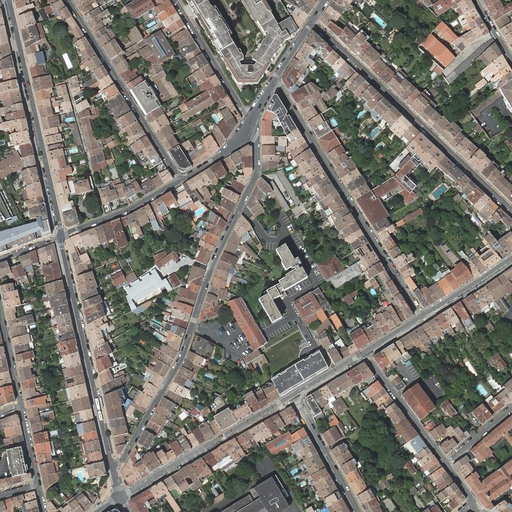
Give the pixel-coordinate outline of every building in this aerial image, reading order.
[(30,3),(28,0),(23,0),(15,3),(16,10),(27,7),(31,5),(30,3)] [(66,8),(61,0),(56,4),(53,5),(51,6),(44,8),(47,14),(52,11),(56,9),(58,13),(66,8)] [(88,0),(77,7),(80,12),(96,3),(97,2),(95,0),(88,0)] [(84,17),(98,9),(97,7),(98,6),(97,4),(98,3),(98,4),(102,1),(101,0),(100,0),(97,2),(96,3),(80,12),(84,17)] [(136,0),(134,1),(125,7),(125,8),(128,13),(131,18),(133,21),(151,10),(154,9),(156,7),(152,1),(153,0),(136,0)] [(173,6),(168,0),(159,5),(156,7),(154,9),(158,15),(173,6)] [(186,0),(189,4),(190,3),(191,5),(193,5),(194,5),(198,12),(197,15),(198,16),(197,17),(201,24),(202,23),(204,25),(203,28),(206,32),(209,33),(210,36),(209,36),(213,43),(214,42),(224,58),(223,59),(226,64),(227,64),(230,68),(229,69),(232,74),(233,74),(236,78),(235,78),(238,83),(242,84),(242,82),(254,83),(253,84),(258,84),(261,79),(260,78),(266,69),(267,70),(271,64),(270,63),(275,55),(276,56),(280,50),(279,49),(281,46),(282,46),(286,41),(290,38),(290,37),(293,35),(289,29),(295,25),(290,16),(288,14),(287,11),(280,15),(284,21),(279,24),(278,25),(270,12),(271,12),(265,2),(264,2),(262,0),(186,0)] [(284,0),(290,4),(308,15),(312,9),(298,0),(297,0),(295,4),(294,2),(291,0),(284,0)] [(312,0),(298,0),(312,9),(316,3),(312,0)] [(342,0),(333,0),(332,1),(344,10),(346,11),(349,13),(353,8),(351,6),(344,1),(342,0)] [(342,0),(344,1),(351,6),(353,8),(357,10),(359,7),(362,4),(362,3),(364,1),(363,0),(342,0)] [(432,5),(428,8),(437,17),(452,8),(464,0),(440,0),(439,1),(432,5)] [(469,0),(464,0),(452,8),(453,10),(455,9),(459,15),(460,15),(459,16),(460,18),(475,9),(469,0)] [(511,2),(504,7),(500,0),(499,1),(498,0),(481,0),(486,8),(494,21),(506,14),(510,12),(511,11),(511,2)] [(42,9),(38,1),(33,4),(35,8),(37,11),(38,11),(42,9)] [(332,1),(329,7),(341,15),(344,10),(332,1)] [(35,8),(33,4),(31,6),(31,5),(27,7),(16,10),(18,18),(30,14),(29,10),(35,8)] [(287,9),(286,10),(287,11),(288,14),(289,12),(291,13),(304,22),(308,15),(290,4),(290,5),(292,6),(288,11),(287,9)] [(173,6),(158,15),(157,16),(161,22),(163,21),(177,13),(173,6)] [(329,7),(325,13),(333,18),(337,21),(338,21),(340,23),(342,22),(342,21),(338,19),(340,16),(341,15),(329,7)] [(44,8),(42,9),(38,11),(44,22),(50,20),(47,14),(44,8)] [(72,17),(66,8),(58,13),(60,16),(61,19),(61,20),(65,18),(67,21),(72,17)] [(101,14),(98,9),(84,17),(87,23),(101,14)] [(480,17),(475,9),(460,18),(459,18),(464,26),(465,26),(480,17)] [(87,23),(91,29),(100,23),(102,22),(101,19),(110,14),(107,10),(101,14),(87,23)] [(494,21),(500,30),(511,23),(511,22),(511,20),(510,21),(507,16),(511,14),(510,12),(506,14),(494,21)] [(35,25),(31,13),(30,14),(18,18),(21,30),(35,25)] [(125,23),(131,18),(128,13),(124,16),(121,17),(125,23)] [(181,19),(177,13),(163,21),(165,24),(158,29),(160,32),(161,31),(165,29),(168,27),(181,19)] [(291,13),(290,16),(295,25),(296,26),(297,27),(299,30),(304,22),(291,13)] [(320,21),(326,28),(330,23),(334,25),(337,21),(333,18),(325,13),(320,21)] [(78,27),(72,17),(67,21),(63,23),(64,26),(68,24),(70,27),(66,29),(68,33),(72,31),(78,27)] [(484,24),(480,17),(465,26),(466,28),(469,26),(472,31),(484,24)] [(91,29),(94,34),(104,28),(106,27),(108,26),(106,23),(111,20),(109,18),(102,22),(100,23),(91,29)] [(185,26),(181,19),(168,27),(172,33),(185,26)] [(343,30),(338,38),(347,47),(356,37),(349,29),(353,25),(350,22),(348,25),(346,27),(343,30)] [(504,37),(511,32),(511,22),(511,23),(500,30),(504,37)] [(24,43),(25,49),(37,42),(40,41),(43,39),(45,38),(44,36),(40,23),(35,25),(21,30),(24,43)] [(330,23),(326,28),(338,38),(343,30),(342,29),(341,31),(334,25),(330,23)] [(141,25),(137,28),(136,28),(140,34),(144,32),(145,32),(141,25)] [(293,36),(294,37),(299,30),(297,27),(296,26),(295,25),(289,29),(293,35),(293,36)] [(0,46),(8,42),(7,34),(5,26),(0,28),(0,46)] [(72,31),(68,33),(69,35),(73,33),(76,38),(71,41),(73,45),(76,43),(85,38),(78,27),(72,31)] [(104,28),(94,34),(98,40),(112,31),(110,29),(108,31),(106,27),(104,28)] [(137,28),(136,27),(130,31),(138,43),(144,40),(140,34),(136,28),(137,28)] [(191,36),(187,29),(173,37),(167,41),(168,43),(174,40),(177,44),(191,36)] [(389,40),(391,42),(397,35),(400,32),(397,30),(395,33),(389,40)] [(98,40),(103,47),(114,40),(116,39),(117,39),(112,31),(111,31),(98,40)] [(161,31),(160,32),(148,38),(145,40),(148,46),(153,54),(158,62),(159,64),(160,64),(175,54),(171,48),(167,41),(165,38),(166,37),(165,35),(163,35),(161,31)] [(362,31),(356,37),(347,47),(354,54),(366,41),(369,38),(362,31)] [(312,32),(305,44),(317,53),(319,54),(321,52),(327,45),(313,32),(312,32)] [(130,43),(125,34),(118,38),(117,39),(120,45),(123,43),(125,46),(130,43)] [(195,42),(191,36),(177,44),(181,51),(195,42)] [(25,49),(27,56),(40,53),(38,45),(45,44),(49,51),(52,50),(45,38),(43,39),(40,41),(37,42),(25,49)] [(76,43),(73,45),(74,48),(76,46),(76,45),(77,45),(81,51),(80,52),(79,51),(77,52),(79,55),(81,53),(82,53),(91,47),(85,38),(76,43)] [(144,39),(144,40),(138,43),(134,45),(125,51),(125,52),(127,54),(127,56),(145,45),(147,47),(148,46),(145,40),(144,39)] [(495,43),(492,39),(489,41),(487,43),(484,45),(484,44),(445,79),(448,83),(449,84),(478,58),(480,56),(482,55),(495,43)] [(109,57),(111,60),(122,53),(120,50),(114,40),(103,47),(107,54),(109,57)] [(360,59),(371,47),(366,41),(354,54),(360,59)] [(0,46),(0,62),(12,57),(8,42),(0,46)] [(181,51),(177,53),(179,56),(182,54),(184,53),(186,55),(184,56),(184,58),(199,49),(195,42),(181,51)] [(480,56),(478,58),(480,60),(484,57),(489,62),(485,66),(487,68),(491,64),(502,55),(495,43),(482,55),(480,56)] [(305,44),(299,52),(311,60),(317,53),(305,44)] [(322,57),(325,59),(333,51),(327,45),(321,52),(324,55),(322,57)] [(376,52),(380,48),(377,45),(373,49),(371,47),(360,59),(365,64),(376,52)] [(153,54),(148,46),(147,47),(140,51),(144,57),(145,59),(147,58),(153,54)] [(81,53),(79,55),(78,55),(79,57),(82,55),(85,60),(82,62),(84,64),(86,63),(87,62),(96,56),(91,47),(82,53),(81,53)] [(184,58),(194,74),(197,72),(200,70),(209,65),(202,54),(199,49),(184,58)] [(333,51),(325,59),(332,66),(340,58),(333,51)] [(45,64),(42,52),(40,53),(27,56),(30,68),(42,65),(44,64),(45,64)] [(111,60),(114,66),(124,61),(122,57),(127,54),(125,52),(124,52),(122,53),(111,60)] [(299,52),(294,59),(306,68),(309,64),(311,60),(299,52)] [(383,54),(382,53),(380,55),(376,52),(365,64),(370,68),(383,54)] [(137,53),(129,58),(132,62),(140,57),(137,53)] [(151,66),(158,62),(153,54),(147,58),(151,66)] [(370,68),(378,76),(390,64),(391,63),(388,61),(387,63),(385,65),(381,61),(383,59),(385,58),(385,57),(383,54),(370,68)] [(509,66),(502,55),(491,64),(487,68),(480,73),(484,78),(495,68),(497,72),(493,75),(495,77),(509,66)] [(84,64),(80,67),(82,73),(84,78),(86,76),(83,68),(87,66),(92,72),(93,72),(102,66),(96,56),(87,62),(86,63),(84,64)] [(14,68),(12,57),(0,62),(0,71),(1,71),(14,68)] [(484,57),(480,60),(485,66),(489,62),(484,57)] [(345,62),(340,58),(332,66),(331,67),(333,68),(336,72),(337,72),(345,62)] [(294,59),(289,67),(301,76),(303,77),(304,76),(302,74),(305,70),(307,72),(308,70),(306,68),(294,59)] [(119,73),(120,75),(130,69),(128,67),(128,66),(124,61),(114,66),(119,73)] [(164,70),(160,64),(159,64),(158,62),(151,66),(154,70),(157,74),(160,72),(163,70),(164,70)] [(337,79),(339,80),(340,79),(342,77),(345,73),(350,67),(345,62),(337,72),(340,75),(338,77),(338,78),(337,79)] [(378,76),(387,85),(398,73),(400,71),(401,70),(399,68),(394,73),(389,68),(391,66),(390,64),(378,76)] [(30,68),(32,80),(47,76),(47,73),(44,73),(42,65),(30,68)] [(200,70),(197,72),(194,74),(193,75),(197,81),(196,82),(198,86),(199,85),(202,83),(215,75),(209,65),(200,70)] [(108,75),(102,66),(93,72),(94,74),(92,75),(94,78),(86,83),(83,84),(83,85),(84,88),(85,89),(87,88),(88,88),(95,84),(99,81),(108,75)] [(511,72),(509,66),(495,77),(490,81),(491,82),(494,86),(500,80),(511,72)] [(281,80),(288,90),(295,86),(300,78),(302,79),(303,77),(301,76),(289,67),(281,79),(281,80)] [(339,80),(332,87),(331,88),(333,89),(344,77),(346,75),(351,79),(357,73),(350,67),(345,73),(342,77),(340,79),(339,80)] [(17,81),(14,68),(1,71),(0,71),(0,74),(2,75),(3,80),(0,81),(0,84),(4,84),(17,81)] [(120,75),(127,85),(137,79),(139,78),(135,73),(138,71),(136,68),(131,71),(130,69),(120,75)] [(179,96),(173,86),(163,70),(160,72),(157,74),(160,78),(173,100),(179,96)] [(405,80),(407,78),(400,71),(398,73),(405,80)] [(511,79),(511,71),(511,72),(500,80),(502,82),(498,86),(499,87),(496,89),(498,91),(499,89),(511,79)] [(360,76),(357,73),(351,79),(348,82),(346,84),(340,91),(341,92),(342,91),(343,91),(347,87),(348,89),(349,88),(360,76)] [(387,85),(394,92),(405,80),(398,73),(387,85)] [(114,85),(108,75),(99,81),(95,84),(96,85),(96,86),(97,86),(100,91),(101,93),(102,92),(114,85)] [(221,85),(215,75),(202,83),(199,85),(205,93),(202,94),(203,96),(208,93),(221,85)] [(32,80),(35,92),(52,88),(53,88),(50,76),(47,76),(32,80)] [(77,76),(68,80),(70,85),(78,81),(77,76)] [(365,81),(360,76),(349,88),(354,93),(365,81)] [(127,85),(130,91),(139,85),(141,84),(137,79),(127,85)] [(474,87),(477,91),(487,83),(486,82),(484,79),(474,87)] [(511,79),(499,89),(502,95),(504,98),(506,101),(511,111),(511,79)] [(394,92),(400,97),(411,85),(413,83),(411,81),(409,83),(405,80),(394,92)] [(0,93),(19,89),(17,81),(4,84),(0,84),(0,93)] [(78,81),(70,85),(71,91),(80,87),(78,81)] [(130,91),(146,116),(160,108),(161,107),(157,100),(159,99),(158,98),(151,87),(149,88),(145,81),(143,83),(141,84),(139,85),(130,91)] [(370,86),(365,81),(354,93),(359,99),(370,86)] [(300,89),(290,94),(296,104),(317,92),(321,90),(311,83),(308,85),(306,86),(310,93),(308,94),(304,87),(300,89)] [(64,96),(68,95),(66,85),(57,87),(56,87),(59,97),(64,96)] [(120,93),(114,85),(102,92),(101,93),(99,94),(94,97),(93,97),(91,99),(92,100),(92,102),(101,97),(104,95),(105,96),(108,94),(109,97),(106,98),(108,100),(120,93)] [(202,94),(188,103),(185,105),(189,111),(211,98),(214,102),(215,104),(222,99),(222,100),(228,97),(221,85),(208,93),(203,96),(202,94)] [(400,97),(405,102),(417,89),(418,87),(417,86),(415,89),(411,85),(400,97)] [(295,86),(288,90),(290,94),(300,89),(295,86)] [(378,93),(370,86),(359,99),(361,100),(363,98),(367,102),(365,104),(366,105),(378,93)] [(80,87),(71,91),(73,97),(74,97),(81,92),(84,90),(85,90),(85,89),(84,88),(80,89),(80,87)] [(35,92),(37,102),(50,99),(49,93),(53,92),(52,88),(35,92)] [(76,106),(76,107),(85,101),(83,94),(85,94),(89,93),(88,91),(87,88),(85,89),(85,90),(84,90),(81,92),(74,97),(76,106)] [(329,91),(326,94),(322,99),(321,99),(323,102),(329,97),(331,100),(334,97),(337,93),(333,89),(331,88),(329,91)] [(21,97),(19,89),(0,93),(0,95),(1,101),(3,101),(21,97)] [(405,102),(410,106),(421,95),(418,91),(418,90),(417,89),(405,102)] [(341,92),(340,91),(337,93),(334,97),(336,99),(341,95),(340,94),(342,93),(341,92)] [(125,102),(120,93),(108,100),(112,107),(111,108),(112,110),(125,102)] [(383,98),(378,93),(366,105),(364,108),(365,110),(367,108),(368,107),(371,111),(383,98)] [(421,95),(410,106),(419,115),(431,102),(422,93),(421,95)] [(273,96),(267,111),(276,115),(278,120),(279,122),(287,136),(297,130),(277,96),(273,96)] [(22,104),(21,97),(3,101),(4,106),(2,106),(2,107),(0,107),(0,108),(0,109),(4,108),(11,106),(22,104)] [(236,110),(228,97),(222,100),(226,106),(227,108),(230,113),(236,110)] [(37,102),(39,108),(52,106),(56,105),(54,98),(50,99),(37,102)] [(189,111),(181,116),(182,118),(183,120),(192,115),(214,102),(211,98),(189,111)] [(392,107),(383,98),(371,111),(369,113),(371,114),(373,112),(375,114),(378,112),(381,115),(379,118),(380,119),(392,107)] [(226,106),(222,100),(222,99),(215,104),(218,108),(219,110),(226,106)] [(323,102),(321,99),(316,102),(323,113),(328,110),(326,106),(323,102)] [(85,101),(76,107),(78,113),(88,107),(86,103),(88,102),(87,100),(85,101)] [(52,106),(39,108),(41,118),(54,115),(52,107),(58,106),(62,105),(64,111),(60,112),(60,114),(66,113),(73,111),(70,101),(65,102),(58,104),(56,105),(52,106)] [(131,112),(125,102),(112,110),(108,112),(109,114),(113,112),(116,116),(112,119),(114,122),(115,121),(117,120),(131,112)] [(437,113),(438,111),(437,109),(435,111),(433,110),(435,108),(436,106),(431,102),(419,115),(427,122),(437,113)] [(301,112),(308,122),(318,116),(313,107),(316,104),(315,103),(301,112)] [(23,108),(22,104),(11,106),(4,108),(0,109),(0,124),(4,124),(0,117),(7,115),(12,114),(16,113),(24,111),(23,108)] [(185,105),(184,104),(167,114),(164,115),(163,116),(150,123),(156,133),(169,125),(164,118),(177,110),(179,115),(180,116),(181,116),(189,111),(185,105)] [(88,107),(78,113),(80,119),(91,116),(89,110),(92,109),(94,115),(97,114),(95,108),(93,105),(88,107)] [(164,115),(167,114),(162,106),(161,107),(160,108),(146,116),(150,123),(163,116),(164,115)] [(402,116),(392,107),(380,119),(382,121),(384,118),(388,122),(386,125),(390,129),(402,116)] [(476,107),(469,112),(472,116),(474,118),(479,115),(479,112),(476,107)] [(237,124),(230,113),(227,108),(220,113),(224,119),(232,132),(237,124)] [(241,118),(236,110),(230,113),(237,124),(241,118)] [(26,119),(24,111),(16,113),(12,114),(7,115),(8,123),(26,119)] [(276,115),(267,111),(262,121),(272,122),(273,120),(276,121),(278,120),(276,115)] [(137,122),(131,112),(117,120),(115,121),(116,123),(118,122),(120,126),(119,127),(121,131),(123,130),(137,122)] [(427,122),(432,128),(444,116),(443,115),(441,117),(437,113),(427,122)] [(91,116),(80,119),(82,127),(90,124),(89,120),(98,118),(98,117),(97,114),(94,115),(91,116)] [(60,127),(60,124),(57,115),(54,115),(41,118),(44,131),(57,127),(60,127)] [(318,116),(308,122),(313,130),(318,127),(325,122),(321,115),(318,116)] [(402,116),(390,129),(392,130),(394,128),(400,134),(398,136),(400,138),(412,125),(402,116)] [(445,117),(444,116),(432,128),(440,135),(451,124),(449,123),(448,125),(443,120),(444,118),(445,117)] [(4,124),(0,124),(0,130),(16,127),(17,133),(29,131),(26,119),(8,123),(4,124)] [(200,119),(191,124),(194,128),(203,122),(200,119)] [(226,141),(232,132),(224,119),(217,126),(219,129),(222,133),(226,141)] [(457,121),(456,119),(451,124),(440,135),(449,144),(459,133),(461,131),(458,128),(458,127),(454,123),(457,121)] [(262,137),(272,137),(272,122),(262,121),(261,123),(262,137)] [(143,131),(137,122),(123,130),(121,131),(118,132),(121,137),(124,136),(122,133),(127,131),(129,135),(126,137),(128,140),(143,131)] [(318,139),(331,131),(325,122),(322,125),(323,128),(320,130),(318,127),(313,130),(318,139)] [(174,134),(179,131),(178,130),(177,131),(176,129),(172,131),(171,128),(174,126),(173,124),(172,123),(169,125),(156,133),(162,142),(174,134)] [(90,124),(82,127),(84,134),(92,132),(90,124)] [(219,148),(226,141),(222,133),(219,129),(217,126),(216,126),(215,124),(212,125),(215,129),(215,130),(211,133),(211,131),(209,132),(211,135),(219,148)] [(480,134),(483,130),(478,124),(474,128),(480,134)] [(420,133),(412,125),(400,138),(402,139),(404,137),(409,142),(407,144),(408,146),(420,133)] [(57,127),(44,131),(45,138),(61,134),(63,134),(61,126),(60,127),(57,127)] [(394,128),(392,130),(398,136),(400,134),(394,128)] [(289,145),(302,137),(297,130),(287,136),(287,137),(287,138),(288,137),(291,141),(288,143),(289,145)] [(29,131),(17,133),(12,134),(15,147),(20,146),(31,143),(29,131)] [(92,132),(84,134),(87,143),(97,140),(94,131),(92,132)] [(146,136),(143,131),(128,140),(131,145),(132,145),(146,136)] [(331,131),(318,139),(328,154),(341,146),(339,144),(331,131)] [(408,146),(414,151),(416,153),(428,141),(420,133),(408,146)] [(449,144),(455,149),(465,138),(466,137),(465,136),(464,137),(459,133),(449,144)] [(45,138),(47,144),(62,141),(62,139),(61,134),(45,138)] [(179,146),(181,145),(180,143),(177,145),(172,138),(175,136),(174,134),(162,142),(168,152),(179,146)] [(114,138),(113,135),(109,138),(106,140),(107,144),(113,142),(112,139),(114,138)] [(212,156),(219,148),(211,135),(203,141),(212,156)] [(152,145),(146,136),(132,145),(131,145),(128,147),(129,149),(133,147),(137,153),(140,152),(152,145)] [(287,146),(287,138),(287,137),(274,137),(272,137),(262,137),(262,146),(275,146),(275,145),(273,145),(273,141),(274,141),(279,141),(279,146),(285,146),(287,146)] [(306,143),(302,137),(289,145),(292,149),(290,150),(291,152),(306,143)] [(97,140),(87,143),(89,150),(98,148),(101,147),(100,142),(106,140),(105,138),(102,139),(99,140),(97,140)] [(455,149),(460,154),(471,143),(465,138),(455,149)] [(181,145),(179,146),(182,151),(190,146),(193,151),(185,156),(192,167),(202,161),(195,150),(193,147),(192,145),(189,140),(181,145)] [(62,141),(47,144),(49,152),(62,149),(64,149),(62,141)] [(202,161),(212,156),(203,141),(193,147),(195,150),(202,161)] [(399,172),(396,175),(412,191),(416,186),(405,176),(415,166),(420,170),(423,166),(429,173),(432,170),(434,167),(436,166),(445,157),(428,141),(416,153),(401,170),(399,172)] [(34,156),(31,143),(20,146),(21,149),(17,151),(21,158),(23,158),(34,156)] [(310,149),(306,143),(291,152),(290,153),(293,158),(292,158),(293,159),(294,159),(310,149)] [(460,154),(468,162),(479,151),(477,150),(475,152),(470,147),(472,145),(471,143),(460,154)] [(157,153),(152,145),(140,152),(144,158),(142,159),(143,162),(145,160),(152,157),(153,156),(157,153)] [(184,172),(192,167),(186,158),(185,156),(182,151),(179,146),(168,152),(176,164),(180,171),(184,172)] [(249,146),(238,152),(240,156),(239,156),(240,157),(240,158),(240,159),(240,161),(239,162),(240,164),(241,164),(242,163),(242,157),(252,156),(252,147),(249,146)] [(262,146),(262,156),(275,155),(275,146),(262,146)] [(328,154),(332,162),(347,152),(346,151),(344,152),(341,146),(328,154)] [(485,157),(486,156),(482,152),(485,149),(483,146),(480,150),(479,151),(468,162),(475,168),(485,157)] [(91,157),(91,160),(92,166),(98,164),(104,161),(102,154),(101,150),(102,150),(101,147),(98,148),(89,150),(91,157)] [(62,149),(49,152),(51,161),(64,158),(64,156),(63,151),(62,149)] [(315,158),(310,149),(294,159),(298,165),(304,161),(315,158)] [(12,153),(14,156),(20,169),(25,166),(21,158),(17,151),(12,153)] [(332,162),(336,168),(351,159),(352,159),(351,157),(348,158),(346,155),(349,154),(350,153),(349,151),(348,152),(347,152),(332,162)] [(416,153),(414,151),(398,168),(401,170),(416,153)] [(238,152),(230,156),(236,166),(240,164),(239,162),(240,161),(240,159),(240,158),(240,157),(239,156),(240,156),(238,152)] [(145,160),(143,162),(140,163),(143,168),(148,164),(151,168),(154,167),(162,162),(159,157),(157,153),(153,156),(152,157),(145,160)] [(14,156),(0,162),(0,174),(2,178),(20,169),(14,156)] [(37,168),(34,156),(23,158),(21,158),(25,166),(27,170),(28,169),(28,170),(37,168)] [(230,156),(220,162),(228,174),(230,177),(232,179),(234,177),(232,175),(230,173),(237,168),(236,166),(230,156)] [(252,168),(252,156),(242,157),(242,163),(242,168),(244,168),(252,168)] [(450,162),(445,157),(436,166),(442,171),(450,162)] [(475,168),(481,174),(491,163),(485,157),(475,168)] [(64,158),(51,161),(53,172),(64,169),(71,168),(76,167),(75,164),(70,165),(66,166),(64,158)] [(320,166),(315,158),(304,161),(298,165),(300,167),(299,168),(303,176),(305,175),(320,166)] [(336,168),(342,178),(357,169),(354,165),(351,159),(336,168)] [(220,162),(210,168),(217,180),(228,174),(220,162)] [(279,165),(279,162),(262,162),(262,172),(284,166),(284,163),(279,165)] [(465,176),(450,162),(442,171),(447,176),(448,176),(449,177),(455,183),(452,186),(453,187),(454,188),(455,187),(456,185),(465,176)] [(494,163),(493,162),(491,163),(481,174),(487,179),(497,169),(492,165),(494,163)] [(98,164),(92,166),(94,173),(101,171),(100,169),(99,166),(98,164)] [(167,170),(165,165),(163,166),(166,171),(160,174),(159,171),(157,172),(159,175),(164,184),(173,179),(167,170)] [(324,172),(320,166),(305,175),(307,178),(306,179),(307,181),(306,182),(306,183),(324,172)] [(40,183),(37,168),(28,170),(28,169),(27,170),(21,173),(22,174),(21,175),(22,178),(24,178),(25,181),(24,182),(27,188),(28,187),(30,186),(40,183)] [(64,169),(53,172),(56,184),(67,182),(67,181),(66,177),(73,176),(71,168),(64,169)] [(210,168),(204,172),(212,183),(213,186),(215,189),(216,191),(217,190),(216,189),(214,186),(217,184),(218,185),(220,185),(217,180),(210,168)] [(342,178),(347,185),(361,176),(357,169),(342,178)] [(396,175),(389,169),(387,171),(392,178),(396,175)] [(502,175),(505,172),(503,171),(501,173),(497,169),(487,179),(493,185),(501,176),(502,175)] [(510,184),(511,181),(511,176),(507,181),(503,177),(509,171),(508,169),(505,172),(502,175),(501,176),(493,185),(501,193),(510,184)] [(290,184),(285,176),(283,171),(283,170),(275,172),(296,205),(301,202),(298,196),(294,190),(290,184)] [(204,172),(199,175),(204,183),(206,187),(207,186),(212,183),(204,172)] [(328,178),(324,172),(306,183),(305,184),(309,189),(310,188),(328,178)] [(156,189),(164,184),(159,175),(151,180),(156,189)] [(199,175),(187,182),(194,193),(199,200),(202,205),(203,205),(204,204),(202,201),(203,200),(196,190),(195,190),(194,189),(199,186),(204,183),(199,175)] [(407,205),(419,198),(418,197),(416,194),(412,191),(396,175),(392,178),(370,191),(356,200),(373,226),(386,218),(387,217),(380,205),(378,203),(398,191),(400,193),(407,205)] [(246,185),(250,176),(244,176),(239,176),(237,181),(246,185)] [(347,185),(351,192),(366,184),(361,176),(347,185)] [(470,181),(465,176),(456,185),(460,189),(459,190),(460,192),(461,190),(462,190),(470,181)] [(274,193),(271,188),(270,187),(267,184),(261,177),(257,185),(264,194),(266,195),(267,197),(274,193)] [(151,180),(149,178),(138,184),(142,190),(145,195),(156,189),(151,180)] [(331,183),(328,178),(310,188),(311,190),(312,189),(315,195),(331,183)] [(126,197),(123,189),(122,184),(120,179),(112,181),(119,199),(126,197)] [(70,194),(71,196),(76,195),(73,185),(72,180),(67,181),(67,182),(70,194)] [(91,191),(91,190),(88,180),(78,182),(78,183),(73,185),(76,195),(91,191)] [(222,185),(221,187),(225,189),(227,190),(240,196),(246,185),(237,181),(235,180),(234,182),(236,183),(232,189),(230,188),(227,186),(226,188),(222,185)] [(105,188),(109,203),(119,199),(112,181),(109,182),(109,183),(104,185),(105,188)] [(142,190),(138,184),(137,181),(133,183),(131,184),(131,185),(137,194),(142,190)] [(274,193),(283,208),(285,212),(290,209),(273,181),(267,184),(270,187),(271,188),(274,193)] [(476,187),(470,181),(462,190),(461,190),(468,196),(476,187)] [(67,194),(70,194),(67,182),(56,184),(59,196),(67,194)] [(187,182),(183,184),(186,190),(190,196),(194,193),(187,182)] [(22,190),(25,202),(29,200),(35,198),(36,199),(44,198),(40,183),(30,186),(28,187),(27,188),(24,189),(22,190)] [(335,190),(331,183),(315,195),(319,202),(335,190)] [(11,184),(6,186),(10,194),(14,193),(16,192),(11,184)] [(100,185),(97,186),(103,205),(109,203),(105,188),(104,185),(104,184),(100,185)] [(366,184),(351,192),(356,200),(370,191),(366,184)] [(511,185),(510,184),(501,193),(507,199),(511,193),(511,185)] [(127,199),(137,194),(131,185),(123,189),(126,197),(127,199)] [(257,185),(253,194),(262,207),(263,209),(266,207),(264,205),(263,203),(267,197),(266,195),(264,194),(257,185)] [(207,198),(208,200),(209,199),(212,196),(210,193),(207,188),(206,187),(202,189),(206,196),(207,198)] [(485,194),(476,187),(468,196),(466,198),(474,206),(485,194)] [(225,189),(222,196),(224,197),(226,198),(237,203),(240,196),(227,190),(225,189)] [(174,197),(179,206),(182,211),(189,223),(191,222),(193,221),(189,213),(185,207),(189,204),(193,211),(197,208),(194,203),(190,196),(186,190),(174,197)] [(340,197),(335,190),(319,202),(323,208),(340,197)] [(378,203),(380,205),(400,193),(398,191),(378,203)] [(171,192),(160,198),(169,213),(171,212),(170,210),(178,206),(178,207),(179,206),(174,197),(171,192)] [(459,193),(452,199),(455,202),(461,197),(459,193)] [(59,196),(61,206),(66,205),(69,204),(67,194),(59,196)] [(253,194),(247,205),(257,219),(258,218),(257,216),(265,211),(263,209),(262,207),(253,194)] [(490,200),(485,194),(474,206),(479,211),(490,200)] [(0,195),(0,222),(11,218),(0,195)] [(346,207),(340,197),(323,208),(322,209),(327,218),(330,216),(346,207)] [(46,207),(44,198),(36,199),(35,198),(29,200),(25,202),(24,202),(23,203),(24,204),(26,203),(27,205),(28,205),(29,210),(46,207)] [(160,198),(154,202),(160,211),(162,215),(166,212),(172,222),(174,221),(169,213),(160,198)] [(232,213),(237,203),(226,198),(221,207),(232,213)] [(207,202),(219,209),(220,206),(209,199),(208,200),(207,202)] [(194,203),(197,208),(202,205),(199,200),(194,203)] [(500,209),(490,200),(479,211),(478,212),(488,221),(490,219),(491,218),(500,209)] [(160,229),(162,231),(165,229),(160,219),(159,217),(162,215),(160,211),(154,202),(149,205),(160,229)] [(69,228),(80,223),(73,203),(69,204),(66,205),(61,206),(63,214),(65,226),(69,228)] [(149,205),(143,208),(150,221),(152,226),(155,231),(160,229),(149,205)] [(221,207),(220,206),(219,209),(216,215),(227,223),(232,213),(221,207)] [(48,215),(46,207),(29,210),(31,219),(48,215)] [(350,214),(346,207),(330,216),(334,224),(350,214)] [(143,208),(133,214),(139,227),(150,221),(143,208)] [(411,219),(423,211),(421,208),(409,215),(411,219)] [(503,212),(500,209),(491,218),(496,224),(501,220),(499,216),(503,212)] [(216,215),(212,212),(210,215),(211,215),(207,223),(209,224),(223,231),(227,223),(216,215)] [(511,224),(511,220),(503,212),(499,216),(501,220),(507,227),(508,226),(509,226),(509,227),(511,224)] [(133,214),(125,217),(128,224),(131,234),(137,231),(138,233),(140,238),(144,236),(139,227),(133,214)] [(355,222),(350,214),(334,224),(339,232),(343,230),(355,222)] [(247,232),(252,228),(250,224),(242,215),(239,222),(245,229),(246,230),(247,232)] [(112,222),(119,247),(121,247),(122,248),(125,247),(126,245),(127,245),(122,226),(128,224),(125,217),(112,222)] [(37,223),(0,233),(0,249),(41,232),(42,238),(52,234),(49,221),(42,223),(41,218),(36,220),(37,223)] [(377,234),(391,226),(386,218),(373,226),(377,234)] [(404,222),(402,219),(393,225),(395,227),(396,228),(404,222)] [(102,226),(107,240),(114,238),(114,239),(113,240),(114,242),(115,243),(116,245),(116,246),(116,247),(116,248),(117,248),(118,248),(119,248),(119,247),(112,222),(102,226)] [(245,229),(239,222),(234,231),(242,240),(244,239),(241,236),(246,230),(245,229)] [(342,237),(344,239),(347,237),(360,230),(355,222),(343,230),(345,235),(342,237)] [(219,238),(223,231),(209,224),(208,227),(211,229),(209,233),(219,238)] [(395,227),(393,225),(391,226),(377,234),(383,243),(391,238),(388,233),(394,230),(393,228),(395,227)] [(100,244),(107,241),(107,240),(102,226),(95,228),(100,244)] [(95,246),(100,244),(95,228),(88,231),(93,244),(93,246),(95,249),(96,249),(96,248),(96,247),(95,246)] [(364,236),(360,230),(347,237),(351,244),(364,236)] [(88,231),(80,234),(85,250),(88,249),(87,246),(93,244),(88,231)] [(255,258),(257,257),(257,256),(247,245),(246,246),(243,245),(241,247),(239,245),(241,240),(243,242),(244,241),(242,240),(234,231),(229,242),(224,252),(239,259),(242,252),(236,249),(237,248),(240,250),(243,251),(243,250),(247,253),(251,256),(255,258)] [(206,232),(202,241),(215,247),(219,238),(209,233),(206,232)] [(496,241),(489,232),(488,233),(489,235),(484,238),(484,239),(501,260),(508,255),(496,241)] [(80,234),(71,238),(76,250),(79,257),(80,256),(80,255),(78,249),(77,249),(76,247),(81,245),(83,251),(85,250),(80,234)] [(351,244),(351,245),(355,251),(368,243),(364,236),(351,244)] [(81,263),(80,260),(79,257),(76,250),(71,238),(68,239),(73,258),(76,257),(77,261),(74,262),(75,266),(79,265),(82,264),(81,263)] [(388,252),(397,246),(391,238),(383,243),(388,252)] [(508,255),(511,252),(511,248),(504,238),(499,242),(497,240),(496,241),(508,255)] [(471,249),(473,252),(475,255),(487,270),(501,260),(484,239),(483,241),(490,250),(480,257),(473,248),(471,249)] [(200,248),(212,254),(215,247),(202,241),(200,245),(202,246),(200,248)] [(361,260),(374,252),(368,243),(355,251),(361,260)] [(52,258),(53,264),(58,262),(54,244),(45,247),(48,260),(52,258)] [(296,267),(301,264),(298,258),(295,260),(286,245),(276,250),(283,262),(282,263),(286,270),(291,268),(292,269),(294,268),(296,270),(286,276),(287,277),(279,282),(280,284),(267,291),(268,294),(259,300),(272,323),(282,318),(272,301),(280,296),(282,299),(284,298),(281,293),(284,291),(308,278),(302,268),(298,270),(296,267)] [(394,260),(403,255),(397,246),(388,252),(394,260)] [(45,247),(36,251),(39,264),(39,265),(40,268),(43,267),(42,263),(48,260),(45,247)] [(196,258),(195,260),(207,265),(208,260),(212,254),(200,248),(199,247),(197,249),(199,250),(195,258),(196,258)] [(153,255),(156,261),(157,264),(168,256),(163,248),(162,249),(163,252),(155,256),(155,255),(153,255)] [(36,251),(29,253),(32,265),(33,267),(37,266),(39,265),(39,264),(36,251)] [(467,269),(473,279),(480,275),(473,264),(468,258),(467,257),(466,255),(462,251),(459,253),(463,258),(463,257),(467,262),(468,261),(471,264),(467,266),(464,263),(463,264),(467,269)] [(137,279),(128,284),(126,285),(123,286),(129,296),(126,298),(127,299),(130,305),(132,311),(141,306),(151,301),(159,297),(162,295),(167,292),(169,291),(180,286),(182,285),(175,274),(166,279),(163,275),(159,269),(172,259),(174,262),(179,259),(178,257),(174,252),(173,252),(168,256),(157,264),(147,272),(145,274),(137,279)] [(237,264),(239,259),(224,252),(220,260),(233,266),(243,270),(244,267),(241,266),(237,264)] [(380,263),(374,252),(361,260),(357,263),(363,273),(365,272),(380,263)] [(29,253),(19,257),(22,264),(25,272),(33,269),(33,267),(32,265),(29,253)] [(80,260),(81,263),(90,260),(87,253),(80,256),(79,257),(80,260)] [(409,263),(418,258),(414,253),(411,254),(408,256),(406,256),(404,254),(403,255),(394,260),(399,269),(409,263)] [(338,261),(334,254),(317,265),(327,282),(330,280),(336,289),(363,273),(357,263),(344,270),(338,261)] [(473,264),(480,275),(487,270),(475,255),(471,259),(470,257),(468,258),(473,264)] [(75,266),(77,275),(94,269),(93,267),(89,269),(87,264),(91,263),(90,260),(81,263),(82,264),(79,265),(75,266)] [(217,265),(216,268),(229,274),(233,275),(237,268),(233,266),(220,260),(217,265)] [(0,277),(3,276),(10,274),(11,277),(13,276),(10,269),(8,261),(0,264),(0,277)] [(146,269),(147,272),(157,264),(156,261),(146,269)] [(46,275),(48,275),(60,271),(58,262),(53,264),(49,265),(46,266),(43,267),(45,276),(46,275)] [(461,287),(473,279),(467,269),(463,264),(462,262),(458,265),(457,263),(454,265),(455,267),(453,268),(450,270),(451,272),(461,287)] [(385,270),(380,263),(365,272),(369,278),(367,279),(368,281),(369,280),(374,277),(377,275),(378,274),(379,274),(385,270)] [(412,267),(409,263),(399,269),(402,273),(410,268),(412,267)] [(22,264),(10,269),(13,276),(15,283),(16,285),(19,284),(18,279),(24,277),(27,283),(29,282),(27,276),(26,274),(25,272),(22,264)] [(203,275),(205,270),(193,266),(188,282),(193,280),(203,275)] [(511,267),(503,274),(511,286),(511,267)] [(227,282),(229,283),(232,277),(233,277),(233,275),(229,274),(216,268),(213,277),(227,282)] [(405,279),(414,274),(410,268),(402,273),(405,279)] [(48,275),(46,275),(48,285),(62,280),(60,271),(48,275)] [(77,277),(79,286),(95,280),(95,279),(92,271),(77,277)] [(126,285),(128,284),(125,278),(122,272),(111,277),(116,289),(119,288),(118,285),(124,282),(126,285)] [(125,278),(128,284),(137,279),(134,272),(125,278)] [(445,296),(453,291),(445,278),(443,275),(441,273),(439,274),(443,279),(437,284),(445,296)] [(445,278),(453,291),(461,287),(452,273),(445,278)] [(384,286),(386,285),(385,284),(379,274),(378,274),(377,275),(384,286)] [(411,278),(414,275),(414,274),(405,279),(414,292),(418,289),(411,278)] [(511,286),(503,274),(485,287),(494,301),(498,306),(501,310),(502,312),(503,314),(508,311),(499,298),(507,294),(507,295),(511,292),(511,286)] [(200,287),(203,275),(193,280),(195,283),(194,285),(200,287)] [(223,290),(227,292),(228,290),(224,288),(227,282),(213,277),(211,285),(223,290)] [(379,286),(374,277),(369,280),(372,285),(374,289),(379,286)] [(65,293),(62,280),(48,285),(47,285),(49,295),(47,296),(48,298),(65,293)] [(79,286),(81,294),(96,288),(98,288),(95,280),(79,286)] [(193,280),(188,282),(187,283),(189,286),(188,290),(198,293),(200,287),(194,285),(195,283),(193,280)] [(369,280),(368,281),(364,284),(367,289),(372,285),(369,280)] [(400,294),(392,281),(385,284),(386,285),(389,290),(391,293),(394,298),(400,294)] [(8,285),(1,287),(2,294),(16,291),(15,286),(16,286),(17,287),(20,285),(19,284),(16,285),(15,283),(8,285)] [(436,301),(445,296),(437,284),(436,284),(430,289),(426,284),(425,285),(426,287),(436,301)] [(228,292),(227,292),(223,290),(211,285),(208,293),(219,298),(224,300),(225,300),(228,292)] [(430,306),(436,301),(426,287),(425,285),(421,288),(422,290),(420,291),(430,306)] [(494,301),(485,287),(479,291),(488,306),(493,303),(494,304),(496,307),(498,306),(494,301)] [(81,294),(83,303),(99,296),(96,288),(81,294)] [(188,290),(182,288),(179,296),(195,302),(198,293),(188,290)] [(319,288),(311,293),(323,312),(331,307),(322,293),(319,288)] [(424,309),(430,306),(420,291),(418,289),(414,292),(424,309)] [(16,291),(2,294),(4,301),(19,298),(18,291),(16,291)] [(488,306),(479,291),(472,295),(481,310),(488,306)] [(294,303),(303,321),(306,326),(311,323),(320,318),(321,320),(323,321),(324,323),(316,331),(319,336),(318,337),(323,348),(331,344),(325,332),(329,331),(328,328),(330,326),(333,330),(334,329),(328,319),(323,312),(311,293),(311,292),(294,303)] [(68,304),(65,293),(48,298),(43,299),(44,302),(50,300),(53,309),(68,304)] [(208,293),(205,302),(214,305),(216,306),(217,306),(218,302),(217,302),(219,298),(208,293)] [(413,315),(400,294),(394,298),(395,300),(398,305),(407,320),(413,316),(413,315)] [(177,295),(176,297),(179,298),(178,303),(193,307),(195,302),(179,296),(177,295)] [(350,295),(342,299),(347,307),(354,302),(352,298),(350,295)] [(472,295),(465,300),(474,314),(481,310),(472,295)] [(83,303),(84,310),(100,303),(102,302),(100,296),(99,296),(83,303)] [(21,305),(19,298),(4,301),(5,309),(15,307),(17,306),(21,305)] [(247,338),(260,330),(241,298),(228,302),(225,303),(226,305),(227,305),(229,310),(231,310),(247,338)] [(396,326),(401,323),(390,304),(389,303),(388,304),(386,300),(385,301),(382,303),(384,306),(396,326)] [(401,323),(407,320),(398,305),(395,300),(390,304),(401,323)] [(465,300),(460,303),(468,315),(471,313),(473,316),(474,315),(474,314),(465,300)] [(103,310),(108,307),(106,301),(102,302),(100,303),(84,310),(86,317),(103,310)] [(174,301),(172,308),(173,309),(190,315),(193,307),(178,303),(174,301)] [(460,303),(451,308),(457,318),(460,317),(467,329),(474,325),(468,315),(460,303)] [(70,313),(68,304),(53,309),(47,310),(47,312),(51,311),(54,310),(56,317),(70,313)] [(203,310),(199,321),(226,312),(224,306),(224,305),(223,304),(217,306),(216,306),(213,307),(203,310)] [(141,306),(132,311),(138,314),(146,308),(142,306),(141,306)] [(384,306),(378,309),(391,330),(396,326),(384,306)] [(8,321),(15,319),(14,312),(16,312),(15,310),(15,307),(5,309),(8,321)] [(106,316),(111,314),(108,307),(103,310),(86,317),(88,325),(106,316)] [(451,308),(442,314),(452,330),(457,327),(459,329),(460,329),(461,331),(464,329),(459,321),(457,318),(451,308)] [(188,322),(190,315),(173,309),(171,314),(170,316),(188,322)] [(375,320),(384,334),(391,330),(378,309),(374,311),(372,309),(369,311),(375,320)] [(72,322),(70,313),(56,317),(53,318),(53,320),(56,319),(58,324),(55,325),(55,327),(72,322)] [(33,314),(25,316),(28,325),(36,323),(34,314),(33,314)] [(336,332),(344,327),(336,314),(328,319),(334,329),(336,332)] [(442,314),(434,319),(441,329),(444,335),(449,332),(450,334),(451,334),(453,336),(455,335),(452,330),(442,314)] [(25,316),(19,318),(15,319),(8,321),(10,330),(28,325),(25,316)] [(88,325),(89,332),(109,322),(106,316),(88,325)] [(185,330),(188,322),(170,316),(169,320),(174,321),(173,325),(185,330)] [(434,319),(427,323),(439,342),(441,341),(439,337),(436,332),(441,329),(434,319)] [(370,328),(377,338),(384,334),(375,320),(371,322),(372,323),(374,326),(370,328)] [(55,327),(54,327),(54,330),(57,330),(59,329),(60,334),(61,334),(74,330),(72,322),(55,327)] [(112,324),(111,322),(109,322),(89,332),(92,344),(104,339),(103,337),(101,331),(104,330),(109,327),(110,327),(109,326),(112,324)] [(183,338),(185,330),(173,325),(167,322),(165,329),(169,331),(183,338)] [(488,324),(486,326),(491,333),(495,330),(489,323),(489,322),(488,322),(488,323),(488,324)] [(427,323),(421,327),(429,340),(434,338),(437,343),(439,342),(427,323)] [(10,330),(12,339),(25,335),(30,334),(29,328),(28,325),(10,330)] [(361,329),(370,343),(377,338),(370,328),(367,330),(365,327),(365,326),(362,328),(361,327),(360,328),(361,329)] [(421,327),(415,331),(427,351),(434,361),(437,359),(430,349),(429,349),(428,347),(429,346),(426,342),(429,340),(421,327)] [(358,350),(370,343),(361,329),(353,334),(350,330),(349,331),(347,329),(345,330),(358,350)] [(62,338),(59,339),(60,343),(76,339),(74,330),(61,334),(62,338)] [(266,343),(267,342),(261,331),(260,330),(247,338),(254,351),(258,349),(266,343)] [(180,346),(183,338),(169,331),(169,332),(168,332),(168,333),(169,334),(167,338),(168,338),(180,346)] [(415,331),(408,335),(416,347),(417,348),(420,346),(423,351),(424,350),(425,352),(427,351),(415,331)] [(25,335),(12,339),(13,345),(19,344),(20,346),(28,343),(29,343),(31,342),(29,335),(31,335),(30,334),(25,335)] [(92,344),(94,350),(112,340),(111,338),(109,334),(108,335),(106,336),(103,337),(104,339),(92,344)] [(195,334),(192,343),(206,350),(210,342),(205,340),(195,334)] [(408,335),(399,341),(404,347),(407,351),(411,357),(412,359),(414,358),(408,350),(414,346),(415,348),(416,347),(408,335)] [(178,353),(180,346),(168,338),(165,345),(178,353)] [(79,352),(76,339),(60,343),(58,344),(59,348),(63,347),(64,350),(61,351),(62,357),(64,356),(79,352)] [(342,360),(351,355),(341,339),(338,341),(335,343),(333,345),(342,360)] [(112,353),(117,351),(116,348),(112,350),(109,344),(113,342),(112,340),(94,350),(96,361),(112,353)] [(399,341),(381,352),(389,364),(393,368),(396,366),(393,362),(401,356),(405,361),(411,357),(407,351),(405,352),(402,348),(404,347),(399,341)] [(19,344),(13,345),(16,356),(30,352),(28,343),(20,346),(19,344)] [(192,343),(189,351),(203,358),(206,350),(192,343)] [(177,354),(178,353),(165,345),(164,345),(161,351),(162,351),(175,359),(177,354)] [(214,345),(213,349),(217,350),(215,356),(223,358),(225,349),(214,345)] [(334,365),(342,360),(333,345),(329,347),(331,351),(328,353),(334,365)] [(170,367),(175,359),(162,351),(161,351),(155,347),(154,351),(158,353),(157,354),(155,357),(155,358),(170,367)] [(261,354),(258,349),(254,351),(244,359),(247,364),(248,366),(251,371),(254,370),(250,362),(260,356),(265,365),(268,363),(263,354),(262,355),(261,354)] [(30,359),(35,357),(33,351),(32,351),(30,352),(16,356),(17,363),(30,359)] [(203,368),(206,360),(203,358),(189,351),(187,359),(186,359),(198,365),(201,367),(203,368)] [(280,397),(329,368),(319,351),(313,354),(271,379),(280,397)] [(82,365),(79,352),(64,356),(67,369),(82,365)] [(373,357),(384,373),(386,371),(384,368),(389,364),(381,352),(373,357)] [(96,361),(99,373),(114,366),(118,364),(116,362),(112,364),(109,358),(114,356),(112,353),(96,361)] [(502,359),(498,353),(492,358),(501,370),(507,366),(502,359)] [(164,378),(170,367),(155,358),(154,360),(158,363),(155,368),(151,365),(149,368),(164,378)] [(32,365),(35,364),(34,361),(31,362),(30,359),(17,363),(19,369),(32,365)] [(186,359),(182,367),(194,373),(198,365),(186,359)] [(0,373),(9,372),(6,360),(0,361),(0,373)] [(364,363),(355,368),(364,381),(365,383),(367,382),(366,381),(365,380),(371,376),(372,377),(373,378),(375,377),(365,363),(364,363)] [(19,369),(21,382),(35,378),(34,375),(31,376),(30,368),(32,367),(32,365),(19,369)] [(84,374),(82,365),(67,369),(63,370),(66,379),(67,379),(84,374)] [(114,366),(99,373),(102,386),(124,375),(125,374),(124,371),(117,374),(114,366)] [(158,389),(164,378),(149,368),(147,367),(146,368),(148,369),(146,371),(148,372),(153,375),(150,380),(145,377),(140,374),(139,377),(148,383),(158,389)] [(191,381),(195,373),(194,373),(182,367),(177,375),(187,379),(191,381)] [(346,374),(354,384),(355,386),(357,385),(356,383),(361,380),(362,382),(364,381),(355,368),(346,374)] [(0,380),(11,379),(9,372),(0,373),(0,380)] [(395,372),(388,378),(391,382),(399,377),(395,372)] [(86,384),(84,374),(67,379),(69,388),(70,388),(86,384)] [(336,400),(334,397),(336,395),(339,394),(342,392),(343,393),(344,393),(345,393),(346,393),(347,392),(347,391),(347,390),(349,388),(354,384),(346,374),(319,390),(328,404),(330,407),(333,405),(340,415),(344,412),(336,400)] [(122,389),(122,388),(119,381),(125,378),(124,375),(102,386),(104,396),(122,389)] [(177,375),(173,382),(183,387),(187,379),(177,375)] [(34,388),(40,386),(39,384),(36,385),(35,380),(38,379),(38,377),(35,378),(21,382),(23,391),(34,388)] [(399,377),(391,382),(394,387),(402,381),(399,377)] [(0,388),(12,386),(11,379),(0,380),(0,388)] [(183,387),(190,391),(194,383),(191,381),(187,379),(183,387)] [(511,379),(503,387),(506,389),(511,394),(511,379)] [(369,388),(361,393),(366,401),(370,398),(383,388),(378,381),(369,388)] [(402,381),(394,387),(398,391),(406,386),(402,381)] [(173,382),(169,390),(178,394),(183,387),(173,382)] [(152,399),(158,389),(148,383),(142,392),(152,399)] [(268,404),(280,397),(273,383),(271,384),(269,383),(266,384),(266,386),(263,388),(261,389),(264,394),(268,404)] [(89,396),(86,384),(70,388),(72,400),(81,398),(89,396)] [(409,390),(401,396),(403,398),(420,421),(428,414),(435,408),(419,387),(417,384),(409,390)] [(0,397),(14,394),(12,386),(0,388),(0,397)] [(122,388),(122,389),(104,396),(110,421),(124,417),(126,414),(133,401),(126,397),(129,393),(126,387),(122,388)] [(34,388),(23,391),(26,402),(46,396),(46,393),(40,395),(39,394),(37,392),(35,393),(34,388)] [(261,408),(268,404),(264,394),(261,389),(261,388),(254,392),(253,390),(252,391),(252,392),(261,408)] [(383,388),(370,398),(374,403),(375,402),(387,393),(383,388)] [(511,394),(506,389),(498,396),(505,406),(511,400),(511,394)] [(139,390),(133,401),(136,403),(138,399),(139,397),(140,397),(142,392),(139,390)] [(169,390),(164,398),(173,403),(178,394),(169,390)] [(328,404),(319,390),(311,395),(316,402),(320,409),(328,404)] [(146,410),(152,399),(142,392),(140,397),(139,397),(138,399),(136,403),(146,410)] [(252,414),(261,408),(252,392),(243,397),(246,402),(252,414)] [(391,398),(387,393),(375,402),(379,407),(391,398)] [(15,401),(14,394),(0,397),(0,404),(0,405),(1,407),(15,402),(15,401)] [(26,402),(27,408),(46,404),(48,403),(47,399),(51,399),(50,395),(46,396),(26,402)] [(311,395),(306,398),(305,402),(311,414),(313,418),(316,416),(322,412),(320,409),(316,402),(311,395)] [(70,401),(67,402),(68,404),(73,403),(75,412),(92,409),(89,396),(81,398),(72,400),(70,401)] [(498,396),(485,407),(493,416),(505,406),(498,396)] [(338,399),(336,400),(344,412),(349,408),(341,397),(338,399)] [(451,398),(447,400),(442,403),(443,405),(442,406),(445,411),(446,410),(452,418),(457,413),(451,405),(456,402),(452,397),(451,398)] [(164,398),(160,406),(171,412),(174,407),(177,408),(178,406),(173,403),(164,398)] [(379,407),(377,408),(380,412),(379,412),(380,414),(383,411),(395,403),(391,398),(379,407)] [(144,413),(146,410),(136,403),(133,401),(126,414),(132,418),(137,420),(138,418),(134,416),(134,415),(133,414),(132,416),(132,415),(135,408),(144,413)] [(237,423),(252,414),(246,402),(244,403),(246,405),(240,408),(240,407),(240,406),(239,406),(238,406),(237,406),(236,408),(237,409),(238,409),(233,412),(232,410),(231,411),(237,423)] [(27,408),(29,418),(39,416),(42,415),(47,414),(47,412),(39,414),(37,408),(39,407),(40,408),(50,406),(49,403),(48,403),(46,404),(27,408)] [(385,414),(386,417),(388,415),(389,415),(398,408),(395,403),(383,411),(385,414)] [(472,413),(482,425),(493,416),(485,407),(483,404),(472,413)] [(200,412),(206,408),(200,405),(191,413),(192,414),(195,416),(200,412)] [(160,406),(155,413),(166,419),(167,420),(170,422),(173,417),(175,418),(176,415),(172,412),(171,412),(160,406)] [(210,414),(212,414),(207,406),(206,408),(200,412),(203,416),(203,417),(210,413),(210,414)] [(291,407),(284,411),(289,417),(289,418),(294,425),(296,424),(294,420),(296,419),(299,423),(300,422),(292,407),(291,407)] [(222,431),(237,423),(231,411),(229,408),(214,417),(215,419),(222,431)] [(405,418),(398,408),(389,415),(395,422),(394,423),(395,425),(405,418)] [(75,415),(77,425),(94,421),(92,409),(75,412),(71,413),(72,415),(73,416),(75,415)] [(284,411),(277,414),(285,426),(286,426),(290,423),(287,420),(289,418),(289,417),(284,411)] [(468,417),(462,411),(458,414),(464,421),(468,417)] [(163,428),(167,420),(166,419),(155,413),(151,421),(163,428)] [(124,417),(110,421),(111,429),(127,425),(125,420),(130,423),(132,418),(126,414),(124,417)] [(270,418),(278,430),(279,429),(285,426),(277,414),(270,418)] [(16,415),(2,420),(5,429),(20,425),(19,416),(16,415)] [(29,418),(31,425),(41,423),(43,422),(42,415),(39,416),(29,418)] [(332,427),(334,426),(337,424),(339,422),(335,415),(332,416),(334,420),(329,423),(332,427)] [(511,416),(502,425),(508,431),(511,427),(511,416)] [(215,436),(222,431),(215,419),(209,423),(208,422),(206,418),(204,419),(206,422),(215,436)] [(270,418),(263,422),(271,435),(276,432),(277,434),(279,437),(282,435),(278,430),(270,418)] [(412,426),(405,418),(395,425),(394,425),(395,427),(399,433),(400,434),(412,426)] [(31,425),(33,435),(43,433),(41,425),(42,424),(43,425),(49,423),(49,421),(43,422),(41,423),(31,425)] [(97,431),(94,421),(77,425),(79,435),(97,431)] [(161,431),(163,428),(151,421),(145,431),(156,437),(158,438),(159,437),(157,436),(158,433),(160,434),(162,431),(161,431)] [(200,428),(207,440),(215,436),(206,422),(199,427),(200,428)] [(263,422),(256,426),(265,440),(270,437),(272,436),(271,435),(263,422)] [(337,424),(343,432),(346,430),(340,422),(339,422),(337,424)] [(433,422),(425,427),(429,433),(437,428),(433,422)] [(23,435),(20,425),(5,429),(4,429),(7,439),(23,435)] [(111,429),(113,437),(128,433),(127,425),(111,429)] [(502,425),(483,441),(486,445),(475,455),(476,457),(481,462),(489,455),(491,453),(492,452),(490,450),(488,448),(503,435),(503,436),(504,436),(505,437),(511,445),(511,460),(502,467),(503,467),(498,471),(498,470),(482,481),(483,482),(481,484),(477,479),(479,477),(475,472),(473,470),(468,463),(468,462),(470,461),(466,456),(465,456),(453,465),(457,470),(464,480),(476,496),(478,498),(477,498),(484,506),(486,508),(490,510),(505,499),(510,496),(509,495),(493,505),(491,502),(491,501),(493,499),(494,499),(495,499),(495,498),(498,496),(498,497),(499,496),(499,495),(502,493),(502,494),(503,493),(506,490),(506,491),(507,491),(506,490),(510,488),(511,488),(511,489),(511,488),(511,438),(507,432),(508,431),(502,425)] [(249,431),(257,443),(262,439),(264,442),(266,441),(265,440),(256,426),(249,431)] [(323,434),(329,446),(341,438),(334,426),(332,427),(323,434)] [(399,435),(405,445),(410,442),(419,436),(412,426),(400,434),(399,435)] [(437,428),(429,433),(435,441),(445,434),(453,429),(451,426),(446,430),(446,431),(444,432),(439,426),(437,428)] [(454,430),(453,429),(445,434),(448,437),(450,436),(452,439),(453,439),(458,435),(459,437),(464,433),(458,426),(454,430)] [(192,449),(199,445),(192,433),(191,430),(186,433),(183,428),(180,430),(183,435),(192,449)] [(199,445),(207,440),(200,428),(192,433),(199,445)] [(267,444),(266,444),(272,454),(273,455),(288,447),(292,445),(296,443),(308,436),(304,428),(298,432),(292,436),(291,433),(289,431),(283,435),(282,435),(279,437),(274,440),(272,441),(267,444)] [(468,430),(464,433),(459,437),(458,435),(453,439),(458,445),(470,435),(467,432),(469,431),(468,430)] [(79,435),(79,437),(85,436),(87,443),(99,440),(97,431),(79,435)] [(138,443),(148,449),(156,437),(145,431),(138,443)] [(249,431),(242,435),(247,442),(251,448),(251,449),(253,448),(255,451),(257,449),(260,448),(257,443),(249,431)] [(33,435),(35,445),(50,442),(51,441),(50,439),(49,440),(47,432),(43,433),(33,435)] [(113,437),(115,446),(126,444),(124,436),(128,435),(130,437),(131,435),(128,433),(113,437)] [(25,446),(23,435),(7,439),(5,439),(4,439),(4,442),(10,441),(13,440),(15,449),(22,447),(25,446)] [(185,453),(192,449),(183,435),(182,436),(183,438),(177,442),(185,453)] [(235,439),(246,455),(246,456),(249,454),(245,450),(247,448),(248,450),(251,448),(247,442),(242,435),(235,439)] [(503,435),(488,448),(490,450),(505,437),(504,436),(503,436),(503,435)] [(292,445),(288,447),(290,451),(292,451),(295,450),(296,453),(297,452),(300,451),(312,444),(308,436),(296,443),(292,445)] [(428,447),(419,436),(410,442),(419,453),(428,447)] [(219,466),(222,471),(234,463),(234,464),(238,465),(241,463),(242,459),(241,458),(246,455),(235,439),(219,448),(212,452),(219,463),(217,464),(218,464),(219,466)] [(447,439),(439,446),(445,455),(446,455),(458,445),(453,439),(452,439),(449,441),(447,439)] [(81,444),(77,445),(78,448),(82,447),(84,455),(101,451),(99,440),(87,443),(81,444)] [(170,462),(177,458),(168,443),(167,441),(164,443),(167,448),(163,450),(170,462)] [(177,458),(185,453),(177,442),(177,441),(171,444),(169,442),(168,443),(177,458)] [(483,441),(471,450),(475,455),(486,445),(483,441)] [(35,445),(37,455),(52,451),(50,442),(35,445)] [(348,450),(344,443),(331,450),(336,458),(349,451),(350,451),(349,449),(348,450)] [(126,444),(115,446),(117,454),(120,454),(126,444)] [(318,454),(312,444),(300,451),(297,452),(299,455),(300,454),(304,461),(318,454)] [(27,474),(22,447),(15,449),(12,449),(7,450),(10,465),(9,465),(10,469),(11,469),(13,477),(21,475),(27,474)] [(431,453),(428,447),(419,453),(416,456),(418,458),(421,456),(423,458),(431,453)] [(143,478),(150,474),(143,460),(138,463),(135,457),(138,452),(135,448),(130,457),(143,478)] [(162,467),(170,462),(163,450),(162,450),(155,454),(162,467)] [(37,455),(40,466),(54,462),(56,462),(57,462),(56,459),(52,460),(51,456),(53,456),(52,451),(37,455)] [(84,455),(81,456),(82,458),(90,457),(91,462),(86,463),(86,466),(104,462),(101,451),(84,455)] [(349,451),(336,458),(340,467),(354,459),(352,457),(350,458),(348,454),(350,453),(349,451)] [(150,474),(162,467),(155,454),(154,452),(151,454),(150,452),(145,455),(144,454),(140,456),(143,460),(150,474)] [(210,471),(212,470),(211,468),(218,464),(217,464),(219,463),(212,452),(202,458),(210,471)] [(435,457),(431,453),(423,458),(418,462),(421,467),(435,457)] [(511,460),(511,457),(500,465),(491,453),(489,455),(497,468),(483,478),(477,471),(476,472),(479,477),(477,479),(481,484),(483,482),(482,481),(498,470),(498,471),(503,467),(502,467),(511,460)] [(322,461),(318,454),(304,461),(299,464),(300,468),(305,465),(307,469),(322,461)] [(129,486),(143,478),(130,457),(121,472),(129,486)] [(439,462),(435,457),(421,467),(425,472),(428,470),(439,462)] [(210,471),(202,458),(190,465),(201,482),(202,483),(207,479),(207,478),(213,474),(210,471)] [(358,468),(365,464),(363,460),(359,462),(357,463),(354,465),(352,462),(355,460),(354,459),(340,467),(345,476),(358,468)] [(413,465),(409,460),(402,465),(404,468),(407,466),(412,474),(414,473),(415,472),(417,471),(416,470),(413,465)] [(325,468),(322,461),(307,469),(303,472),(305,475),(304,475),(306,479),(307,478),(311,476),(325,468)] [(54,462),(40,466),(42,476),(56,473),(54,462)] [(107,475),(104,462),(86,466),(84,466),(87,480),(107,475)] [(442,467),(439,462),(428,470),(430,473),(427,476),(428,477),(429,477),(430,476),(442,467)] [(180,470),(180,471),(185,479),(190,476),(194,483),(190,486),(190,487),(193,491),(203,484),(202,483),(201,482),(190,465),(190,464),(180,470)] [(446,472),(442,467),(430,476),(434,481),(435,480),(446,472)] [(308,483),(309,485),(311,484),(329,475),(325,468),(311,476),(313,479),(310,480),(310,482),(308,483)] [(361,477),(362,476),(361,473),(360,472),(358,468),(345,476),(350,484),(361,477)] [(42,476),(45,490),(52,485),(59,480),(66,475),(63,471),(56,473),(42,476)] [(180,471),(171,477),(178,487),(187,482),(185,479),(180,471)] [(450,477),(446,472),(435,480),(436,481),(435,481),(438,485),(450,477)] [(32,479),(31,473),(27,474),(21,475),(23,482),(32,479)] [(391,473),(384,478),(378,482),(379,484),(383,489),(389,484),(387,481),(393,477),(391,473)] [(21,475),(13,477),(12,477),(15,485),(23,482),(21,475)] [(258,511),(265,508),(268,511),(281,511),(290,507),(280,490),(284,488),(276,475),(250,491),(252,494),(224,511),(223,509),(216,511),(258,511)] [(334,485),(329,475),(311,484),(312,487),(313,486),(316,485),(319,490),(316,492),(317,494),(334,485)] [(15,485),(12,477),(5,479),(8,487),(15,485)] [(174,500),(183,494),(181,493),(178,487),(171,477),(162,482),(170,493),(170,494),(174,500)] [(361,477),(350,484),(357,497),(370,489),(372,488),(371,485),(367,488),(365,485),(364,483),(361,477)] [(454,483),(450,477),(438,485),(437,486),(442,492),(454,483)] [(8,487),(5,479),(0,479),(0,488),(0,489),(8,487)] [(162,482),(150,489),(157,500),(160,504),(162,503),(160,500),(159,498),(165,494),(167,496),(166,496),(175,511),(176,511),(181,509),(174,500),(170,494),(170,493),(162,482)] [(190,486),(187,482),(178,487),(181,493),(190,487),(190,486)] [(459,489),(454,483),(442,492),(437,495),(442,501),(449,496),(459,489)] [(45,490),(46,496),(56,490),(52,485),(45,490)] [(338,492),(334,485),(317,494),(318,496),(319,495),(320,497),(319,498),(321,501),(326,498),(338,492)] [(416,492),(417,491),(414,486),(408,491),(411,496),(416,492)] [(74,498),(85,511),(89,509),(92,504),(84,495),(79,489),(76,491),(79,494),(74,498)] [(150,489),(143,493),(147,501),(150,504),(157,500),(150,489)] [(370,489),(357,497),(362,505),(377,497),(377,496),(376,495),(374,496),(370,489)] [(463,494),(459,489),(449,496),(451,500),(450,501),(451,502),(455,499),(463,494)] [(96,497),(98,494),(92,490),(91,491),(90,493),(86,492),(84,495),(92,504),(96,497)] [(34,492),(23,495),(25,500),(25,502),(23,502),(24,504),(37,500),(35,492),(34,492)] [(214,501),(215,503),(227,496),(225,492),(213,499),(214,501)] [(342,498),(338,492),(326,498),(328,503),(327,503),(328,505),(327,505),(328,506),(342,498)] [(164,511),(162,508),(159,510),(160,511),(148,511),(144,503),(147,501),(143,493),(129,501),(129,502),(133,511),(164,511)] [(466,499),(463,494),(455,499),(459,505),(466,499)] [(69,505),(74,511),(84,511),(85,511),(74,498),(72,496),(68,500),(65,496),(63,498),(69,505)] [(18,497),(11,499),(13,508),(15,508),(14,507),(18,505),(19,508),(22,506),(22,505),(21,503),(20,504),(18,497)] [(362,505),(365,511),(381,502),(380,500),(379,501),(377,497),(362,505)] [(337,511),(347,507),(342,498),(328,506),(329,507),(331,506),(331,507),(333,506),(336,511),(334,511),(333,511),(337,511)] [(390,511),(391,511),(393,511),(397,509),(389,498),(383,501),(390,511)] [(11,499),(4,501),(7,511),(8,511),(8,510),(9,509),(10,511),(14,511),(14,509),(13,508),(11,499)] [(47,500),(49,511),(53,511),(53,510),(56,509),(51,502),(49,499),(47,500)] [(455,499),(451,502),(447,505),(448,506),(449,505),(453,510),(459,505),(455,499)] [(505,499),(490,510),(493,511),(501,511),(510,504),(505,499)] [(20,510),(20,511),(25,511),(27,511),(39,509),(37,500),(24,504),(22,505),(22,506),(25,506),(26,509),(20,510)] [(365,511),(381,511),(379,506),(380,505),(380,506),(382,505),(381,502),(365,511)]
